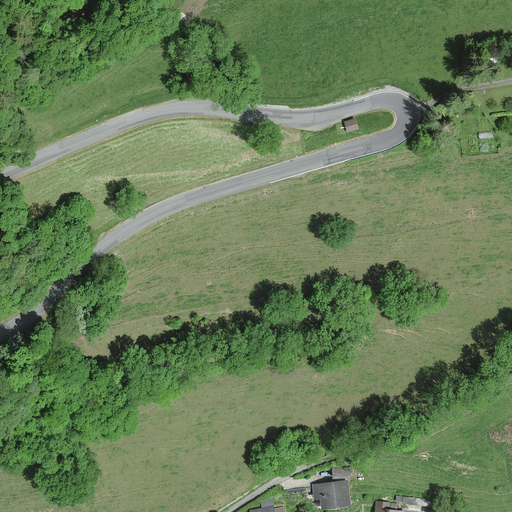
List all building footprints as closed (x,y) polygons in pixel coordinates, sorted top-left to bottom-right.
[(355,119),(346,122),(349,131),(358,129),(355,119)] [(347,482),(313,485),(314,499),(321,498),(322,509),(350,506),(347,482)] [(430,500),(397,496),(397,501),(429,505),(430,500)] [(263,509),(251,511),(273,511),(272,500),(262,502),(263,509)] [(388,510),(388,504),(376,503),(375,511),(403,511),(404,511),(388,510)]
